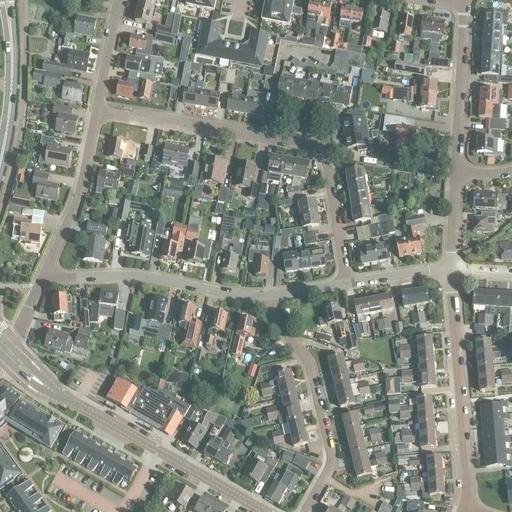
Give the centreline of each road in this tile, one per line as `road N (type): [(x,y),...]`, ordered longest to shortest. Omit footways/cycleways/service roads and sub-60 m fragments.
road 1 (residential): [(346,285),(327,160),(319,151),(97,112)]
road 2 (residential): [(467,510),(451,271)]
road 3 (residential): [(303,511),(330,461),(308,369),(263,297)]
road 4 (residential): [(44,278),(130,276),(263,297)]
road 5 (residential): [(44,278),(82,186),(97,112)]
road 6 (residential): [(456,175),(465,3)]
road 7 (secondary): [(157,450),(15,356)]
road 8 (secondary): [(0,162),(11,99),(7,0)]
road 9 (secondary): [(263,511),(157,450)]
